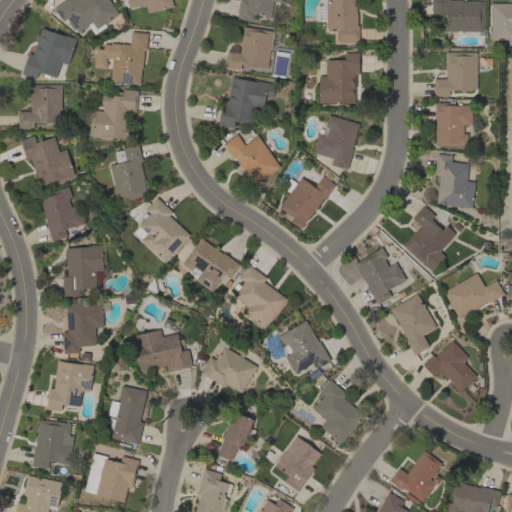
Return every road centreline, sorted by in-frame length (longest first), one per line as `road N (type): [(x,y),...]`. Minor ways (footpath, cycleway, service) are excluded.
road 1 (residential): [(511,453),(402,410),(311,270),(207,196),(185,161),(175,122),(177,77),(199,0)]
road 2 (residential): [(311,270),(372,204),(399,117),(398,0)]
road 3 (residential): [(0,430),(29,294),(0,212)]
road 4 (residential): [(402,410),(330,511)]
